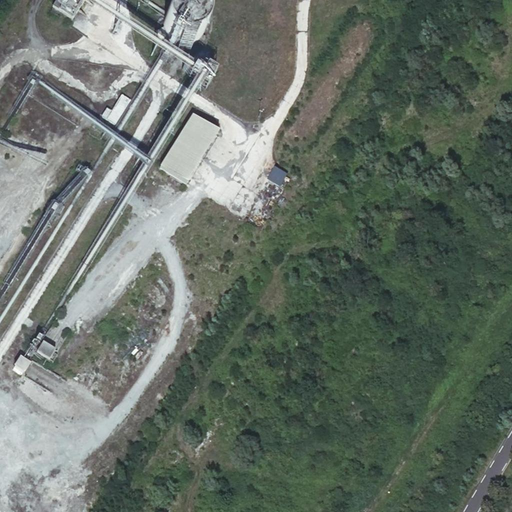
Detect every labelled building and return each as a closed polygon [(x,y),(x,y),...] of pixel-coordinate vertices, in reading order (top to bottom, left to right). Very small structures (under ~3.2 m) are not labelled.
[(53,0),(49,6),(68,20),(82,0),(53,0)] [(179,5),(176,6),(173,7),(170,9),(168,12),(166,14),(164,17),(163,21),(163,24),(163,27),(163,31),(164,34),(166,37),(168,40),(170,42),(173,44),(176,45),(179,47),(183,47),(186,47),(190,46),(193,45),(196,43),(198,41),(201,38),(202,35),(204,32),(205,29),(205,26),(205,22),(204,19),(202,16),(201,13),(198,10),(196,8),(193,7),(190,5),(186,5),(183,5),(179,5)] [(129,101),(121,95),(111,112),(107,109),(101,117),(114,126),(129,101)] [(218,134),(192,117),(159,168),(186,185),(218,134)] [(268,179),(281,185),(287,171),(274,165),(268,179)] [(47,331),(43,339),(55,346),(59,349),(63,342),(47,331)] [(33,353),(30,359),(43,366),(46,361),(55,346),(43,339),(33,353)]
